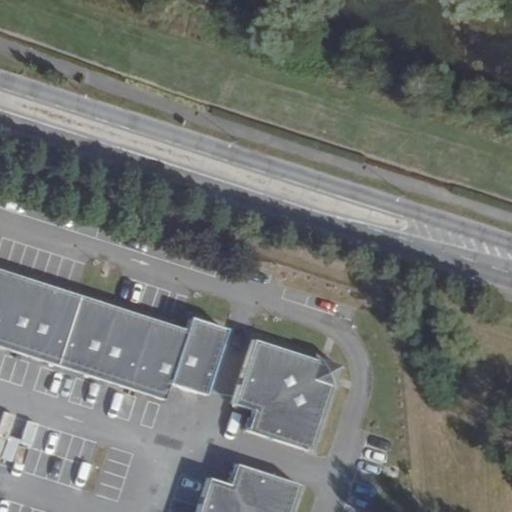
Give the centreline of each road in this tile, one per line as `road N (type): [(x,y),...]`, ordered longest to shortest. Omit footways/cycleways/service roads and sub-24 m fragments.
road 1 (secondary): [(511,242),(0,80)]
road 2 (secondary): [(0,125),(511,285)]
